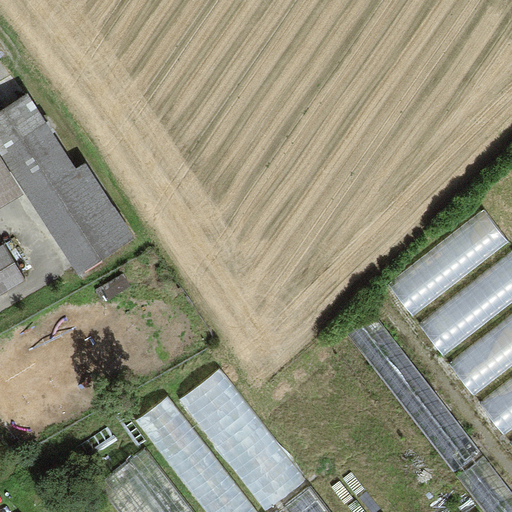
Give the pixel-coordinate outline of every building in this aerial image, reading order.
[(28,90),(0,107),(0,136),(80,266),(131,234),(85,160),(75,166),(28,90)] [(0,195),(21,183),(0,147),(0,195)] [(418,314),(511,240),(511,235),(489,206),(392,281),(418,314)] [(7,245),(0,249),(0,291),(26,277),(7,245)] [(445,352),(511,306),(511,256),(422,317),(445,352)] [(457,468),(483,449),(380,314),(354,333),(457,468)] [(511,316),(452,358),(476,391),(511,366),(511,316)] [(217,365),(179,395),(266,504),(304,475),(217,365)] [(511,379),(484,402),(509,434),(511,431),(511,379)] [(135,418),(210,511),(255,511),(258,511),(165,395),(135,418)] [(474,511),(511,511),(511,481),(487,447),(475,456),(488,474),(473,485),(487,503),(474,511)] [(100,480),(124,511),(189,511),(141,449),(100,480)] [(285,511),(330,511),(314,491),(285,511)]
